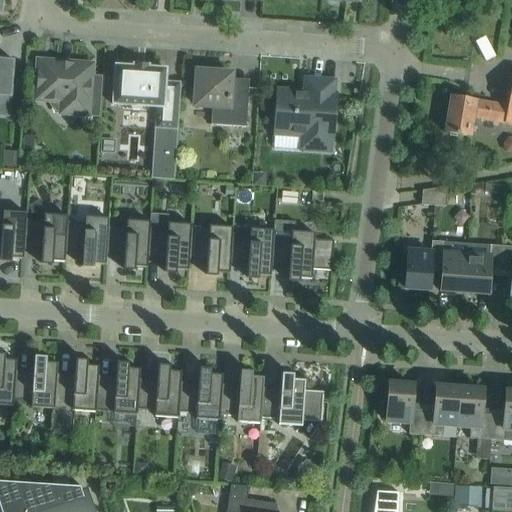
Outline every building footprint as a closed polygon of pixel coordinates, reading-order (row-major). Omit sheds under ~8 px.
[(0,116),(9,118),(13,61),(0,59),(0,116)] [(37,61),(35,100),(51,101),(51,95),(58,95),(64,103),(64,114),(88,115),(87,121),(100,121),(103,80),(90,79),(91,73),(83,65),(78,66),(73,66),(68,66),(63,66),(58,65),(53,64),(53,62),(37,61)] [(166,70),(164,69),(164,70),(147,69),(147,66),(133,66),(133,68),(116,67),(116,66),(114,66),(114,67),(115,67),(112,104),(112,105),(113,105),(130,106),(131,110),(140,110),(141,107),(155,108),(154,129),(177,131),(180,83),(164,82),(165,71),(166,70)] [(229,87),(230,75),(197,72),(194,106),(211,107),(210,125),(245,128),(248,88),(229,87)] [(450,97),(444,134),(471,138),(474,119),(511,125),(511,74),(507,106),(450,97)] [(277,91),(274,134),(275,134),(275,130),(302,132),(302,137),(304,142),(308,147),(313,150),(318,150),(318,151),(328,151),(329,138),(332,138),(335,95),(332,95),(333,82),(305,80),(304,95),(297,95),(297,93),(277,91)] [(183,169),(184,154),(170,153),(169,168),(183,169)] [(226,187),(225,197),(234,197),(235,188),(226,187)] [(420,205),(445,207),(446,188),(421,191),(420,205)] [(322,192),(311,191),(311,202),(322,203),(322,192)] [(23,250),(24,246),(25,220),(26,214),(2,212),(2,218),(0,217),(0,260),(11,261),(11,259),(23,260),(23,250)] [(64,253),(65,248),(67,223),(67,217),(43,215),(43,221),(25,220),(24,246),(41,247),(40,263),(52,264),(52,262),(64,263),(64,253)] [(106,256),(106,251),(108,225),(108,220),(84,218),(84,224),(67,223),(65,248),(82,250),(81,266),(93,267),(93,265),(105,265),(106,256)] [(329,271),(331,271),(333,241),(314,240),(314,234),(295,232),(296,222),(274,220),(273,231),(273,236),(271,263),(288,264),(287,280),(299,281),(299,279),(311,280),(312,265),(330,267),(329,271)] [(147,258),(147,254),(149,228),(149,222),(126,221),(125,227),(108,225),(106,251),(123,252),(122,269),(134,270),(134,268),(146,268),(147,258)] [(188,261),(188,257),(190,226),(191,225),(167,224),(166,229),(149,228),(147,254),(165,255),(164,272),(175,273),(176,270),(187,271),(188,261)] [(230,260),(231,234),(232,228),(208,226),(208,228),(190,226),(188,257),(188,261),(206,262),(205,275),(217,276),(217,273),(229,274),(229,264),(230,260)] [(270,267),(271,263),(273,236),(273,231),(249,229),(249,235),(231,234),(230,260),(247,261),(246,278),(258,278),(258,276),(270,277),(270,267)] [(463,293),(466,255),(467,244),(431,242),(430,253),(429,267),(430,267),(441,267),(440,292),(463,293)] [(500,272),(501,247),(467,244),(466,255),(463,293),(487,295),(488,271),(500,272)] [(511,296),(511,247),(501,247),(500,272),(511,272),(509,296),(511,296)] [(428,291),(430,267),(429,267),(430,253),(406,251),(405,273),(400,272),(399,286),(404,287),(404,289),(428,291)] [(13,401),(15,375),(15,371),(16,361),(4,360),(4,358),(0,357),(0,406),(12,407),(13,401)] [(56,378),(56,374),(57,364),(45,363),(45,361),(33,360),(32,376),(15,375),(13,401),(30,402),(30,408),(54,410),(56,378)] [(97,381),(97,377),(98,367),(86,366),(86,364),(76,363),(75,379),(56,378),(54,410),(52,434),(71,436),(73,411),(95,413),(95,412),(97,381)] [(136,416),(136,410),(138,384),(139,380),(139,370),(127,369),(128,367),(116,366),(114,382),(97,381),(95,412),(112,413),(112,414),(136,416)] [(177,419),(178,413),(179,387),(180,383),(180,373),(169,372),(169,369),(157,369),(156,385),(138,384),(136,410),(154,411),(154,417),(177,419)] [(221,390),(221,385),(222,375),(210,375),(210,372),(198,372),(197,388),(179,387),(178,413),(195,414),(195,420),(218,421),(219,416),(221,390)] [(260,418),(262,393),(263,378),(251,377),(251,375),(239,374),(238,391),(221,390),(219,416),(236,417),(236,423),(260,424),(260,418)] [(303,395),(303,391),(304,381),(292,380),(292,378),(281,377),(279,394),(262,393),(260,418),(278,420),(277,425),(301,427),(301,421),(320,423),(323,392),(321,392),(321,397),(303,395)] [(408,435),(420,435),(422,411),(410,410),(412,386),(388,384),(388,386),(383,386),(382,400),(387,400),(385,422),(409,423),(408,435)] [(456,427),(458,389),(435,387),(433,411),(422,411),(420,435),(441,437),(442,426),(456,427)] [(482,391),(458,389),(456,427),(470,428),(469,439),(490,440),(492,416),(480,415),(482,391)] [(511,392),(505,392),(503,416),(492,416),(490,440),(511,441),(511,392)] [(0,482),(0,511),(92,511),(86,492),(81,494),(79,488),(0,482)] [(275,511),(276,505),(246,500),(248,487),(230,486),(225,511),(275,511)] [(372,511),(397,511),(398,493),(376,492),(372,511)]
